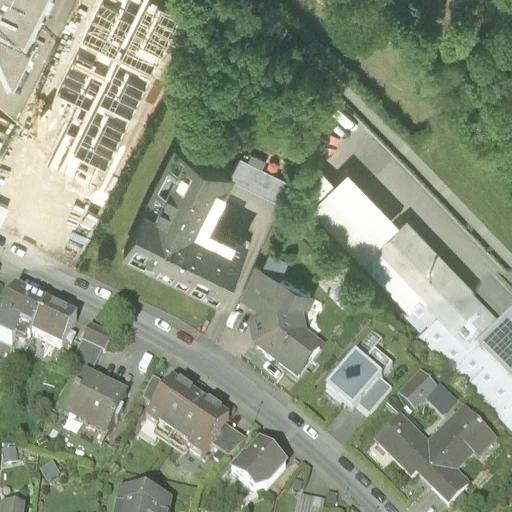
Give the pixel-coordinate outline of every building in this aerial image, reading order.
[(0,0),(0,24),(26,38),(44,0),(0,0)] [(83,27),(65,71),(43,62),(0,169),(0,191),(90,228),(133,121),(154,129),(180,66),(83,27)] [(236,168),(175,139),(120,252),(223,302),(254,237),(212,217),(230,181),(236,168)] [(240,161),(236,168),(230,181),(280,206),(290,185),(240,161)] [(498,321),(407,229),(375,260),(434,321),(466,353),(475,344),(498,321)] [(308,339),(302,323),(317,292),(258,263),(243,294),(262,303),(251,329),(253,355),(294,386),(325,353),(308,339)] [(46,307),(17,292),(0,323),(0,326),(33,343),(46,307)] [(79,324),(46,307),(33,343),(61,358),(79,324)] [(511,308),(498,321),(475,344),(511,382),(511,308)] [(511,436),(511,382),(475,344),(466,353),(434,321),(416,339),(511,436)] [(112,340),(90,329),(70,368),(92,378),(112,340)] [(364,369),(355,362),(325,394),(352,418),(357,413),(369,424),(392,396),(381,386),(393,373),(374,357),(364,369)] [(129,397),(85,378),(65,424),(109,443),(129,397)] [(420,383),(403,400),(414,411),(432,394),(420,383)] [(177,385),(146,427),(202,467),(233,425),(177,385)] [(466,416),(428,453),(454,479),(491,442),(466,416)] [(449,511),(468,493),(454,479),(428,453),(400,423),(376,447),(413,483),(416,479),(448,511),(449,511)] [(289,472),(261,448),(232,480),(261,505),(289,472)] [(172,511),(173,509),(119,498),(115,511),(172,511)] [(299,501),(296,511),(323,511),(325,506),(299,501)]
